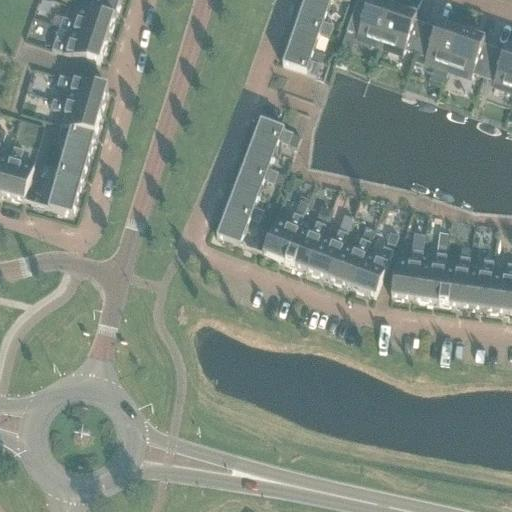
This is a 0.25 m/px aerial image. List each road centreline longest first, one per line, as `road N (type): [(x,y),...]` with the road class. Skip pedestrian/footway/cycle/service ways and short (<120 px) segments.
road 1 (residential): [(286,0),(188,249),(376,319),(511,335)]
road 2 (residential): [(0,216),(84,237),(126,97),(123,67),(143,0)]
road 3 (unclassified): [(202,0),(119,278)]
road 4 (primary): [(273,483),(132,425)]
road 5 (primary): [(123,473),(273,483)]
road 6 (primary): [(403,511),(273,483)]
road 7 (unclassified): [(119,278),(54,261),(0,271)]
